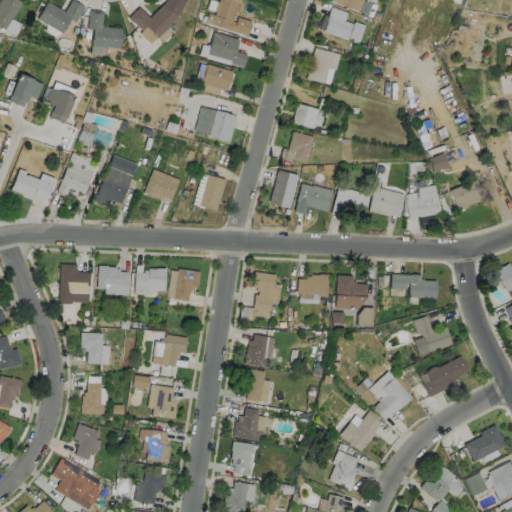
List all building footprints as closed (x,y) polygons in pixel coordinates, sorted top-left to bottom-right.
[(17,0),(19,1),(3,28),(0,26),(0,0),(17,0)] [(71,0),(83,7),(81,10),(80,10),(73,22),(68,19),(60,33),(35,18),(45,1),(62,11),(69,0),(71,0)] [(235,0),(235,2),(236,2),(235,4),(238,5),(236,12),(233,11),(230,20),(233,21),(235,16),(249,21),(245,35),(207,24),(210,14),(212,15),(214,10),(212,10),(215,0),(217,1),(217,0),(235,0)] [(359,0),(356,10),(331,0),(359,0)] [(161,3),(175,17),(156,37),(144,25),(140,29),(131,21),(131,22),(126,17),(137,6),(148,17),(161,3)] [(342,20),(350,23),(351,20),(362,24),(355,43),(320,30),(325,16),(328,5),(345,11),(342,20)] [(120,29),(118,48),(89,44),(91,28),(85,28),(87,15),(86,15),(86,9),(102,11),(100,25),(118,28),(118,29),(120,29)] [(162,42),(170,34),(166,29),(157,37),(162,42)] [(244,54),(240,67),(204,56),(211,32),(236,38),(233,50),(244,54)] [(337,53),(333,69),(325,67),(321,83),(303,78),(312,46),(337,53)] [(199,62),(204,64),(205,63),(230,70),(224,89),(218,88),(216,94),(197,89),(200,80),(194,78),(199,62)] [(40,82),(35,96),(28,94),(27,97),(24,96),(21,104),(16,102),(15,103),(12,101),(6,99),(16,71),(32,78),(32,79),(40,82)] [(49,85),(57,89),(57,88),(73,94),(62,121),(47,115),(51,103),(43,100),(49,85)] [(321,116),(319,126),(312,124),(311,127),(290,122),(295,103),(316,108),(315,114),(321,116)] [(234,115),(227,140),(192,130),(199,105),(234,115)] [(96,125),(83,120),(75,141),(88,146),(96,125)] [(421,148),(435,145),(429,122),(416,126),(421,148)] [(310,136),(304,161),(290,158),(292,150),(285,148),(290,130),(310,136)] [(93,165),(82,193),(76,191),(75,193),(71,192),(72,189),(66,187),(64,194),(55,190),(71,150),(89,158),(87,162),(93,165)] [(431,171),(447,167),(443,153),(427,157),(431,171)] [(130,173),(119,203),(106,198),(103,205),(92,200),(106,163),(130,173)] [(177,178),(169,198),(161,195),(160,199),(140,191),(151,167),(177,178)] [(293,185),(287,207),(266,202),(275,169),(295,174),(292,185),(293,185)] [(15,171),(25,175),(25,174),(42,180),(41,181),(50,185),(44,199),(31,194),(30,199),(20,195),(21,194),(8,188),(15,171)] [(223,178),(216,202),(215,202),(213,209),(196,205),(205,173),(223,178)] [(465,206),(456,209),(448,189),(476,177),(484,196),(464,204),(465,206)] [(298,182),(310,185),(310,184),(330,189),(325,210),(304,204),(302,213),(292,210),(295,200),(294,200),(298,182)] [(335,186),(346,189),(347,188),(368,193),(361,221),(328,213),(335,186)] [(379,187),(403,193),(397,216),(388,214),(387,215),(366,210),(371,189),(378,190),(379,187)] [(438,212),(407,217),(404,198),(435,192),(438,212)] [(511,286),(505,290),(493,269),(496,267),(497,268),(500,265),(504,264),(503,263),(507,262),(509,265),(511,263),(511,286)] [(88,271),(88,301),(70,300),(70,303),(58,302),(59,263),(75,263),(74,268),(78,268),(78,271),(88,271)] [(127,271),(126,294),(104,293),(104,287),(96,287),(97,264),(107,264),(107,265),(115,266),(115,267),(119,268),(119,270),(127,271)] [(164,267),(163,290),(155,289),(155,294),(133,293),(134,271),(142,271),(143,269),(147,269),(147,267),(155,268),(155,267),(164,267)] [(176,267),(198,270),(196,286),(193,285),(192,289),(188,288),(186,300),(172,298),(172,296),(166,295),(169,269),(176,270),(176,267)] [(279,283),(276,302),(269,301),(267,316),(250,314),(253,293),(256,294),(257,290),(254,290),(255,287),(250,286),(252,270),(273,273),(272,282),(279,283)] [(389,272),(408,273),(419,273),(419,277),(421,277),(421,279),(435,279),(434,297),(406,295),(407,281),(404,280),(404,288),(388,287),(389,272)] [(326,273),(325,296),(316,295),(316,293),(295,292),(296,277),(305,278),(305,275),(309,275),(309,273),(317,274),(317,273),(326,273)] [(365,283),(365,298),(363,298),(356,309),(334,307),(335,274),(351,275),(351,280),(354,280),(354,282),(365,283)] [(511,302),(511,327),(507,318),(508,317),(503,307),(511,302)] [(424,314),(429,330),(444,325),(450,342),(416,354),(411,338),(420,335),(420,334),(419,334),(418,331),(415,332),(410,319),(424,314)] [(101,332),(99,363),(85,362),(86,350),(84,350),(84,347),(78,347),(79,331),(101,332)] [(185,336),(183,352),(178,351),(177,355),(175,354),(173,365),(159,363),(161,355),(151,354),(153,340),(159,340),(159,338),(163,339),(164,333),(185,336)] [(265,335),(261,357),(265,357),(263,365),(242,362),(243,353),(244,353),(245,345),(246,345),(247,339),(250,340),(251,333),(265,335)] [(0,336),(5,335),(8,346),(10,346),(10,349),(16,348),(19,363),(0,367),(0,336)] [(459,354),(467,370),(452,377),(455,382),(427,396),(421,382),(428,379),(423,370),(427,369),(427,367),(432,365),(434,365),(436,364),(436,365),(459,354)] [(267,379),(264,402),(244,399),(245,387),(244,387),(244,383),(239,382),(241,367),(262,370),(261,378),(267,379)] [(0,374),(20,379),(18,388),(17,388),(15,396),(13,396),(13,400),(10,399),(9,408),(0,406),(0,374)] [(146,388),(148,376),(133,375),(132,386),(146,388)] [(408,395),(382,418),(371,405),(380,398),(385,394),(379,387),(391,375),(408,395)] [(99,381),(99,403),(101,403),(101,412),(79,412),(79,402),(80,402),(80,394),(82,394),(82,391),(85,391),(85,381),(99,381)] [(174,408),(173,418),(151,414),(152,407),(146,406),(149,383),(172,386),(171,395),(174,395),(173,400),(174,400),(173,408),(174,408)] [(257,408),(252,439),(231,436),(233,420),(236,420),(237,414),(241,415),(243,406),(257,408)] [(378,421),(371,430),(372,431),(358,450),(347,441),(347,442),(336,434),(347,420),(355,426),(359,421),(358,420),(365,411),(378,421)] [(0,421),(9,427),(4,435),(3,434),(0,439),(0,421)] [(97,429),(94,437),(99,439),(94,453),(88,451),(86,459),(73,454),(77,443),(75,442),(76,439),(71,437),(76,422),(97,429)] [(503,444),(471,460),(462,443),(479,434),(478,431),(492,423),(503,444)] [(167,452),(166,461),(145,458),(146,450),(141,449),(142,438),(138,437),(139,427),(165,430),(164,439),(167,439),(167,443),(168,443),(167,452)] [(252,443),(251,452),(248,452),(245,473),(231,471),(232,464),(229,464),(230,458),(229,458),(230,449),(229,449),(230,440),(252,443)] [(356,458),(352,467),(354,468),(353,470),(354,471),(350,479),(352,480),(348,488),(326,479),(334,462),(336,463),(341,451),(356,458)] [(98,481),(93,489),(97,491),(90,503),(67,489),(64,496),(52,489),(58,479),(48,473),(58,457),(98,481)] [(508,460),(511,467),(511,490),(504,495),(497,481),(492,483),(486,471),(508,460)] [(455,476),(436,501),(418,487),(437,463),(455,476)] [(164,474),(162,490),(157,489),(156,492),(154,492),(152,503),(132,500),(135,480),(141,481),(143,471),(164,474)] [(464,478),(470,494),(484,489),(478,473),(464,478)] [(253,484),(250,500),(243,499),(241,511),(234,511),(220,510),(222,494),(227,495),(227,491),(230,491),(231,480),(253,484)] [(340,508),(339,511),(312,511),(314,508),(323,511),(325,505),(324,504),(327,493),(342,497),(339,507),(340,508)] [(41,500),(51,511),(49,511),(16,511),(25,504),(29,508),(31,506),(32,508),(41,500)] [(432,511),(450,511),(438,500),(430,509),(432,511)]
